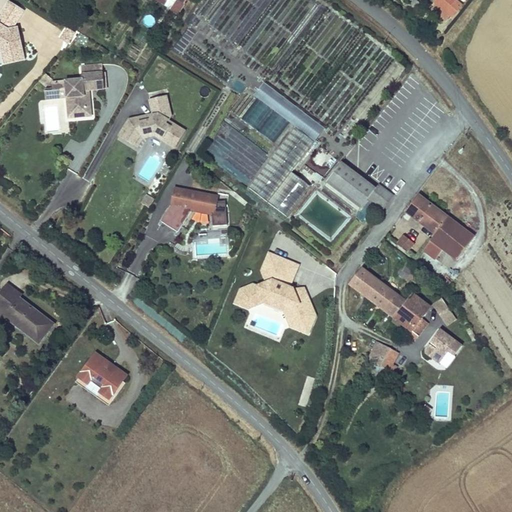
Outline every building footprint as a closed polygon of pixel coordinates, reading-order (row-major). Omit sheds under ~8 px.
[(154,0),(179,15),(184,5),(186,0),(154,0)] [(461,6),(454,0),(442,0),(438,5),(445,11),(452,2),(459,8),(461,6)] [(0,49),(2,59),(12,57),(12,54),(21,52),(18,37),(12,33),(11,28),(22,10),(7,1),(0,12),(0,17),(3,20),(0,24),(0,49)] [(452,2),(445,11),(452,17),(459,8),(452,2)] [(75,33),(67,28),(59,39),(68,44),(75,33)] [(21,52),(12,54),(12,57),(2,59),(3,63),(23,59),(21,52)] [(81,66),(82,75),(103,73),(102,64),(81,66)] [(64,81),(66,99),(72,98),(74,119),(92,117),(91,107),(87,107),(85,92),(89,92),(104,90),(103,73),(82,75),(82,80),(64,81)] [(46,74),(39,82),(46,88),(52,80),(46,74)] [(66,99),(64,81),(52,82),(52,88),(44,89),(45,101),(66,99)] [(119,136),(136,147),(141,139),(143,136),(155,133),(163,138),(162,140),(174,148),(183,135),(166,124),(168,121),(170,118),(173,113),(168,93),(152,97),(155,111),(152,117),(142,119),(141,115),(131,117),(119,136)] [(155,111),(141,115),(142,119),(152,117),(155,111)] [(185,132),(168,121),(166,124),(183,135),(185,132)] [(310,187),(291,172),(314,143),(295,128),(249,188),(287,217),(310,187)] [(375,189),(341,163),(327,182),(362,209),(369,198),(376,203),(384,190),(378,186),(375,189)] [(227,225),(225,201),(216,201),(217,197),(175,189),(172,204),(161,222),(178,232),(181,226),(192,209),(212,213),(213,226),(227,225)] [(392,196),(384,190),(376,203),(384,209),(392,196)] [(462,226),(418,194),(404,212),(434,235),(430,241),(442,250),(443,251),(462,226)] [(149,208),(154,199),(148,195),(142,204),(149,208)] [(474,236),(462,226),(443,251),(456,260),(474,236)] [(414,244),(404,236),(397,244),(409,254),(411,252),(409,250),(414,244)] [(442,250),(430,241),(422,251),(435,261),(442,250)] [(293,287),(291,286),(300,265),(268,252),(260,271),(264,281),(256,285),(253,283),(239,289),(233,304),(248,310),(264,304),(282,311),(289,328),(308,336),(316,316),(304,287),(293,288),(293,287)] [(414,269),(406,262),(397,274),(407,282),(409,280),(407,278),(414,269)] [(406,302),(362,268),(349,284),(394,318),(406,302)] [(37,312),(4,287),(0,292),(0,316),(3,319),(4,316),(6,315),(23,328),(22,330),(39,343),(53,325),(37,312)] [(430,308),(412,294),(406,302),(394,318),(412,332),(418,337),(427,325),(421,320),(430,308)] [(432,305),(447,327),(457,320),(442,298),(432,305)] [(23,328),(6,315),(4,316),(22,330),(23,328)] [(412,332),(394,318),(391,321),(407,334),(405,335),(414,342),(418,337),(412,332)] [(462,346),(440,330),(426,349),(426,353),(440,364),(449,352),(455,356),(462,346)] [(391,349),(378,342),(368,361),(369,361),(372,362),(382,366),(391,349)] [(405,356),(391,349),(382,366),(372,362),(368,371),(384,379),(393,365),(398,369),(405,356)] [(116,371),(110,367),(111,365),(96,354),(78,378),(109,400),(127,376),(117,369),(116,371)] [(109,400),(78,378),(75,382),(106,405),(109,400)]
